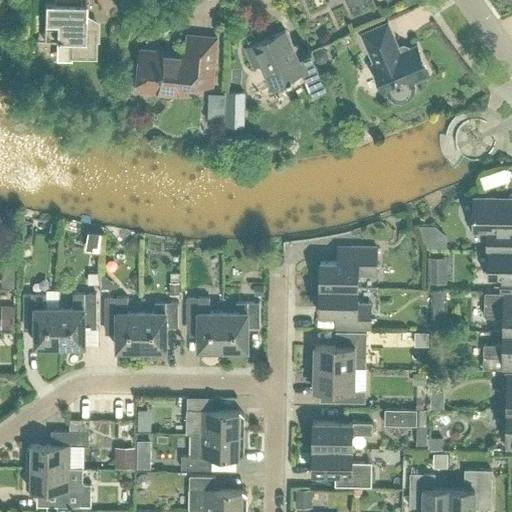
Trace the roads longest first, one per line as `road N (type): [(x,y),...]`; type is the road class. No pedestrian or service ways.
road 1 (residential): [(0,436),(85,384),(281,388)]
road 2 (residential): [(282,511),(281,388)]
